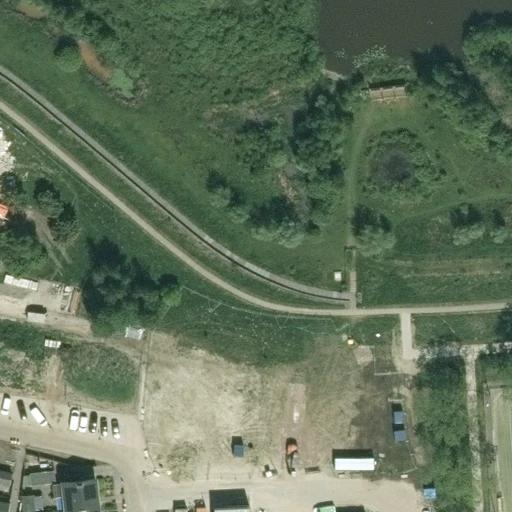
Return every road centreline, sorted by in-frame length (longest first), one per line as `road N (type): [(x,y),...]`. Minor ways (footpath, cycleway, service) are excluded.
road 1 (residential): [(399,511),(398,484),(266,493),(132,459)]
road 2 (residential): [(132,459),(0,430)]
